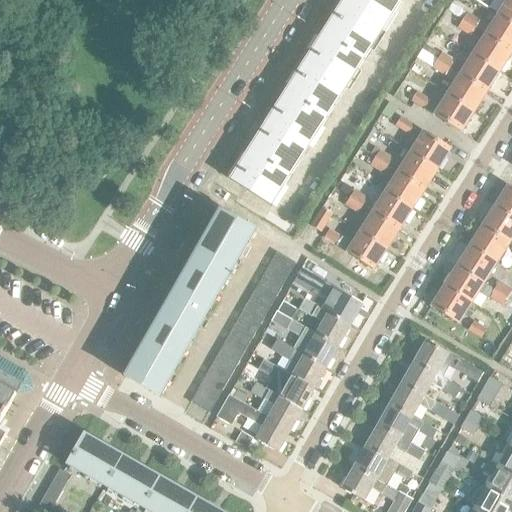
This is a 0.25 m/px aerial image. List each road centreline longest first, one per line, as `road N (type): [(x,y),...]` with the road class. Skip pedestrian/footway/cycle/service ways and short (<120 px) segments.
road 1 (residential): [(511,117),(282,498)]
road 2 (tertiary): [(108,289),(290,0)]
road 3 (residential): [(282,498),(66,375)]
road 4 (tertiary): [(0,495),(66,375)]
